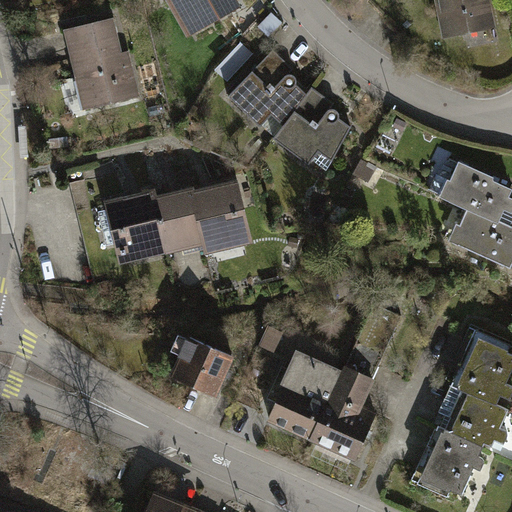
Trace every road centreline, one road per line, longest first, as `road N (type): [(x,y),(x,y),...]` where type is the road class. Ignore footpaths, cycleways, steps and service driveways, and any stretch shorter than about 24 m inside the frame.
road 1 (residential): [(0,355),(310,500)]
road 2 (residential): [(301,0),(364,61),(433,101),(511,119)]
